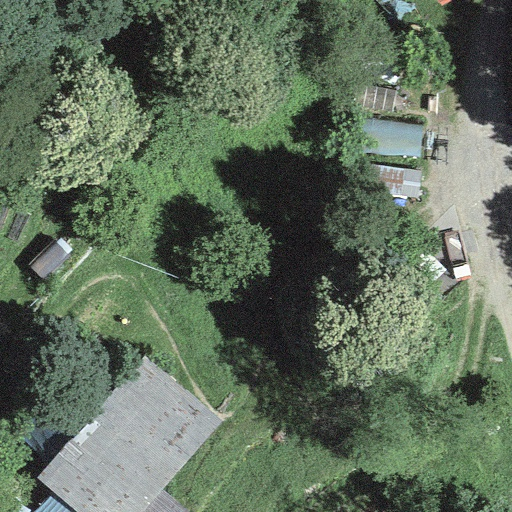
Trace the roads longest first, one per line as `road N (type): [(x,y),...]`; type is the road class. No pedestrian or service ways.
road 1 (track): [(491,251),(459,375),(431,436),(318,511)]
road 2 (track): [(503,0),(479,106),(481,206),(511,321)]
